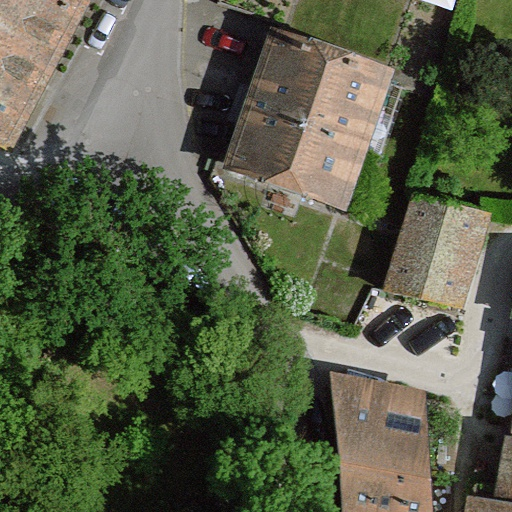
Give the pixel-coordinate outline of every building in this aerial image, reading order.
[(0,0),(0,155),(13,162),(98,0),(0,0)] [(282,39),(231,180),(346,222),(397,81),(282,39)] [(421,203),(394,302),(466,322),(493,223),(421,203)] [(333,380),(344,511),(432,511),(427,399),(333,380)] [(511,511),(511,445),(509,445),(495,511),(511,511)]
